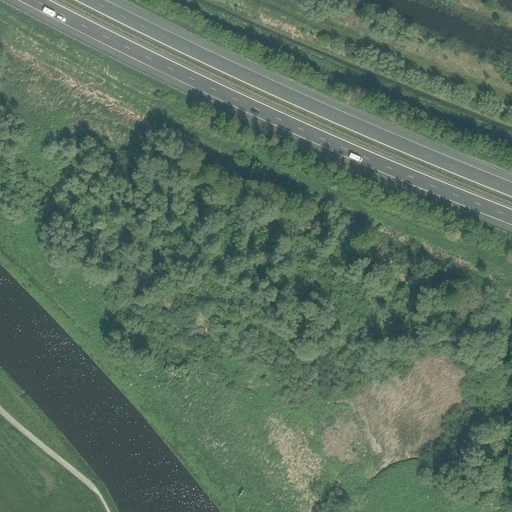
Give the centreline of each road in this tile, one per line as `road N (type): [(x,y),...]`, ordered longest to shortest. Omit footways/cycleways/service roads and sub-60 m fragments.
road 1 (motorway): [(28,0),(227,99),(511,219)]
road 2 (motorway): [(511,190),(240,76),(85,0)]
